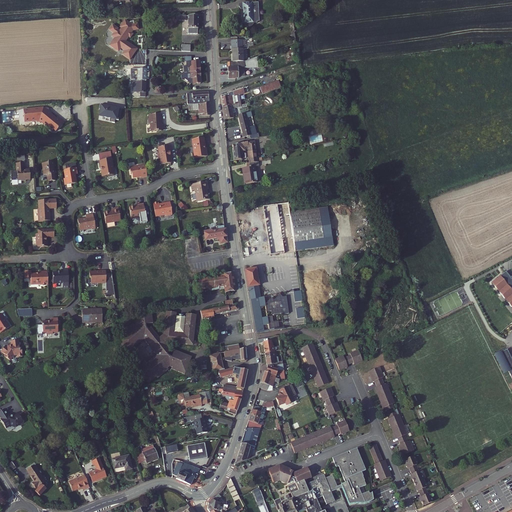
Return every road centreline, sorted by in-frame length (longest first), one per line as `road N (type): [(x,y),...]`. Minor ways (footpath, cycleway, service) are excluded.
road 1 (tertiary): [(222,167),(253,360),(222,469)]
road 2 (residential): [(222,469),(237,475),(279,459),(297,466),(378,432)]
road 3 (tertiary): [(209,0),(222,167)]
road 4 (residential): [(91,200),(222,167)]
road 5 (tertiary): [(199,494),(158,482),(80,511)]
